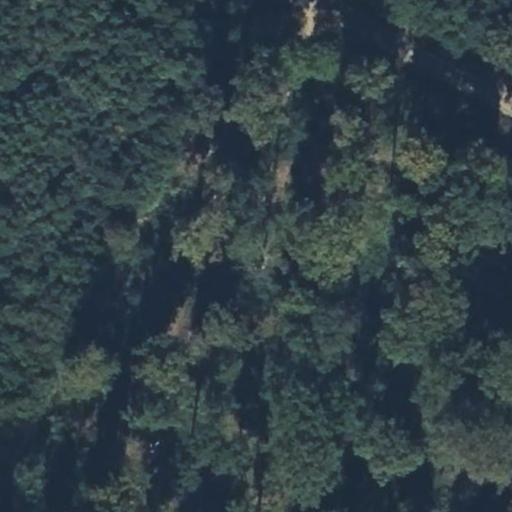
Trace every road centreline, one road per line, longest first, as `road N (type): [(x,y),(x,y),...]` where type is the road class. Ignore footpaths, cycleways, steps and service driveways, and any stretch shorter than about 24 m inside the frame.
road 1 (track): [(109,511),(140,292),(324,6)]
road 2 (track): [(313,0),(511,111)]
